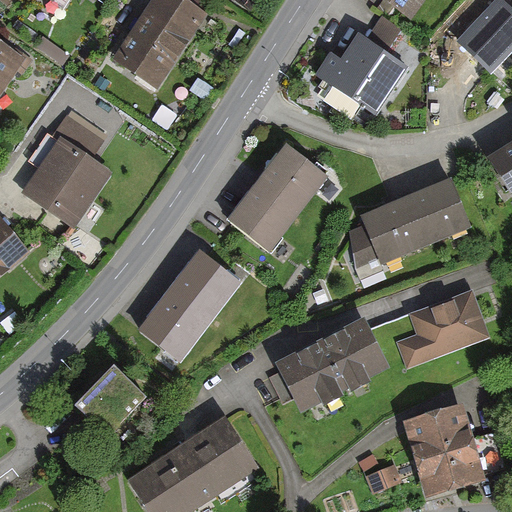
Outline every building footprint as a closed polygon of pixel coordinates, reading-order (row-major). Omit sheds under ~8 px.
[(178,0),(159,0),(120,59),(156,82),(201,14),(178,0)] [(389,0),(415,18),(427,0),(389,0)] [(511,14),(502,5),(464,45),(489,69),(511,45),(511,14)] [(407,66),(363,38),(347,62),(336,55),(321,80),(376,115),(407,66)] [(0,48),(0,88),(19,61),(0,48)] [(63,144),(29,192),(72,222),(106,174),(63,144)] [(511,146),(493,158),(511,188),(511,146)] [(290,148),(232,224),(269,252),(327,176),(290,148)] [(451,183),(365,218),(382,260),(468,224),(451,183)] [(0,222),(0,271),(24,252),(0,222)] [(201,259),(146,331),(181,358),(236,286),(201,259)] [(400,344),(408,366),(487,336),(471,294),(415,315),(423,336),(400,344)] [(363,323),(281,364),(303,408),(385,367),(363,323)] [(115,369),(78,405),(106,434),(143,398),(115,369)] [(462,413),(409,427),(428,497),(481,482),(462,413)] [(222,424),(133,483),(152,511),(184,511),(252,468),(222,424)] [(399,470),(368,477),(373,495),(404,488),(399,470)]
